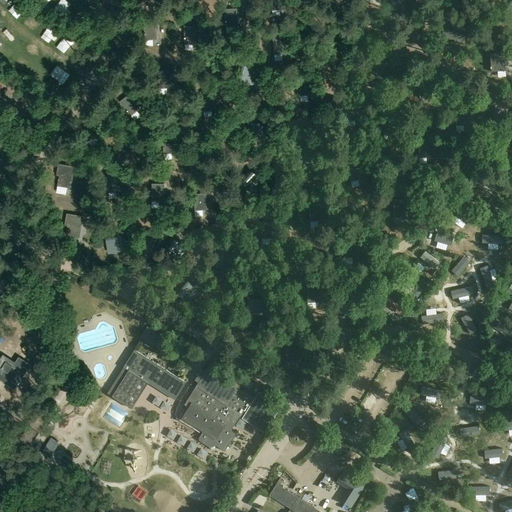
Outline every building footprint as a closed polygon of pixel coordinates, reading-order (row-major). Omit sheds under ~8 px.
[(283,0),(271,0),(272,10),(284,10),(283,0)] [(224,9),(225,27),(238,26),(236,8),(224,9)] [(32,34),(42,22),(34,15),(24,27),(32,34)] [(155,21),(143,22),(144,40),(157,39),(155,21)] [(447,24),(446,37),(455,38),(454,42),(464,43),(465,38),(465,24),(447,24)] [(340,26),(328,25),(326,43),(339,44),(340,26)] [(195,26),(183,26),(184,44),(196,44),(195,26)] [(42,38),(51,43),(57,32),(47,27),(42,38)] [(273,37),(274,55),(286,54),(285,36),(273,37)] [(62,47),(67,54),(72,50),(66,43),(62,47)] [(374,68),(386,69),(388,49),(376,48),(374,68)] [(490,55),(491,73),(505,72),(504,54),(490,55)] [(235,57),(236,73),(248,72),(247,56),(235,57)] [(169,70),(157,71),(159,89),(171,88),(169,70)] [(298,78),(300,96),(312,95),(310,77),(298,78)] [(430,79),(419,80),(420,98),(432,97),(430,79)] [(201,94),(203,112),(215,110),(213,92),(201,94)] [(119,102),(130,116),(140,108),(128,94),(119,102)] [(359,102),(347,102),(348,120),(360,120),(359,102)] [(456,125),(468,124),(466,106),(454,107),(456,125)] [(262,114),(249,115),(250,124),(262,124),(262,114)] [(384,133),(396,133),(396,115),(384,115),(384,133)] [(98,120),(86,122),(89,139),(101,138),(98,120)] [(163,150),(174,149),(172,136),(162,138),(163,150)] [(431,139),(419,139),(419,157),(431,157),(431,139)] [(315,142),(299,142),(299,152),(308,155),(308,159),(315,158),(315,142)] [(362,162),(346,165),(348,176),(358,177),(358,180),(365,179),(362,162)] [(58,164),(56,175),(59,176),(57,186),(71,189),(73,174),(75,174),(77,167),(58,164)] [(251,170),(240,182),(250,192),(262,180),(251,170)] [(118,173),(106,175),(108,193),(120,191),(118,173)] [(152,197),(163,197),(163,176),(151,176),(152,197)] [(194,206),(205,205),(204,188),(194,189),(194,206)] [(408,201),(392,201),(392,212),(402,215),(402,218),(409,217),(408,201)] [(323,204),(307,205),(307,216),(317,218),(317,221),(324,221),(323,204)] [(456,207),(453,212),(462,217),(465,212),(456,207)] [(66,214),(64,225),(67,226),(66,236),(79,238),(82,224),(84,224),(85,216),(66,214)] [(275,222),(259,223),(260,233),(269,236),(269,239),(276,238),(275,222)] [(441,228),(437,234),(448,241),(452,235),(441,228)] [(469,250),(477,253),(483,233),(476,231),(469,250)] [(114,233),(102,235),(102,244),(114,243),(114,233)] [(174,238),(164,252),(173,258),(179,253),(182,255),(187,248),(174,238)] [(357,241),(341,242),(342,252),(351,255),(352,258),(358,257),(357,241)] [(234,242),(218,243),(219,253),(228,256),(229,259),(235,258),(234,242)] [(498,266),(505,268),(511,249),(504,247),(498,266)] [(431,267),(438,261),(426,248),(420,255),(431,267)] [(450,278),(457,280),(464,261),(457,258),(450,278)] [(413,265),(421,270),(425,265),(416,259),(413,265)] [(479,293),(486,296),(492,276),(485,274),(479,293)] [(187,278),(176,290),(187,300),(198,288),(187,278)] [(320,286),(304,287),(304,297),(314,300),(314,303),(321,303),(320,286)] [(432,305),(440,308),(446,288),(438,286),(432,305)] [(259,289),(243,291),(245,301),(254,303),(255,306),(262,305),(259,289)] [(401,298),(398,302),(404,306),(407,301),(401,298)] [(460,321),(467,323),(474,304),(466,301),(460,321)] [(511,328),(497,318),(493,325),(508,335),(511,328)] [(462,336),(459,343),(477,352),(480,345),(462,336)] [(373,348),(379,352),(383,346),(377,342),(373,348)] [(299,344),(283,345),(283,356),(293,358),(293,361),(300,361),(299,344)] [(135,349),(132,354),(124,367),(108,392),(132,408),(149,382),(175,399),(186,382),(175,375),(135,349)] [(2,355),(0,358),(0,368),(0,369),(0,375),(8,381),(6,384),(15,390),(31,366),(19,358),(15,364),(2,355)] [(96,365),(93,377),(103,379),(105,367),(96,365)] [(186,412),(182,418),(203,431),(200,435),(199,438),(200,440),(202,442),(209,447),(216,445),(224,450),(236,433),(231,430),(240,416),(242,417),(265,432),(273,420),(282,405),(260,391),(255,398),(246,392),(246,393),(239,388),(241,385),(218,370),(215,369),(209,365),(205,372),(199,382),(196,385),(196,386),(185,404),(189,407),(186,412)] [(451,381),(454,374),(436,365),(433,372),(451,381)] [(246,373),(241,380),(251,388),(256,381),(246,373)] [(441,403),(444,396),(426,387),(423,394),(441,403)] [(494,407),(497,400),(479,391),(475,398),(494,407)] [(105,422),(122,429),(128,413),(111,407),(105,422)] [(431,425),(434,418),(416,409),(412,416),(431,425)] [(483,430),(487,423),(468,414),(465,421),(483,430)] [(491,416),(486,414),(483,420),(488,423),(491,416)] [(420,447),(424,440),(405,431),(402,438),(420,447)] [(498,436),(493,446),(499,449),(503,438),(498,436)] [(49,458),(58,443),(50,437),(40,453),(49,458)] [(472,454),(475,447),(457,438),(454,445),(472,454)] [(334,442),(327,451),(331,454),(338,445),(334,442)] [(203,443),(197,447),(201,452),(207,448),(203,443)] [(211,448),(206,453),(211,458),(215,453),(211,448)] [(484,463),(494,468),(499,458),(489,453),(484,463)] [(466,469),(461,467),(447,460),(444,467),(462,476),(466,469)] [(328,462),(317,486),(326,491),(337,466),(328,462)] [(278,478),(285,482),(290,474),(283,470),(278,478)] [(348,489),(355,478),(344,470),(337,481),(348,489)] [(486,487),(490,479),(481,474),(477,483),(486,487)] [(275,487),(269,496),(289,508),(295,511),(322,511),(277,483),(275,487)] [(476,507),(480,497),(470,493),(466,503),(476,507)]
